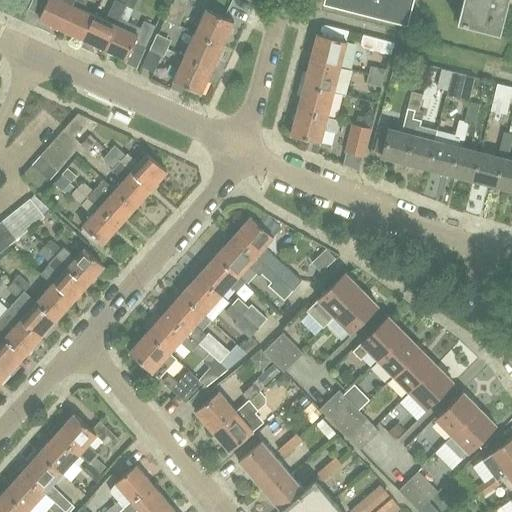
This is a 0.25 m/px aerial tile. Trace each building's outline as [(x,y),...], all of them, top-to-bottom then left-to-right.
[(73,3),(74,4),(75,0),(47,0),(40,17),(62,28),(73,3)] [(75,0),(74,4),(73,3),(62,28),(82,37),(94,13),(83,8),(86,0),(75,0)] [(125,5),(127,0),(117,0),(118,1),(115,0),(112,0),(105,18),(94,13),(82,37),(105,47),(119,18),(124,4),(125,5)] [(189,0),(172,0),(171,5),(170,5),(165,17),(181,24),(187,9),(189,0)] [(325,0),(325,3),(407,24),(412,0),(325,0)] [(501,32),(509,0),(463,0),(458,22),(501,32)] [(196,31),(224,44),(234,22),(206,9),(196,31)] [(119,18),(105,47),(127,58),(134,42),(146,47),(156,25),(144,20),(141,27),(119,18)] [(213,68),(224,44),(196,31),(185,55),(213,68)] [(311,58),(341,66),(347,41),(317,33),(311,58)] [(154,41),(168,47),(171,40),(158,34),(154,41)] [(363,47),(392,54),(395,42),(363,34),(361,43),(363,47)] [(164,55),(168,47),(154,41),(143,66),(155,71),(162,55),(164,55)] [(201,93),(213,68),(185,55),(173,80),(201,93)] [(334,91),(341,66),(311,58),(304,83),(334,91)] [(371,74),(385,77),(388,69),(373,65),(371,74)] [(442,77),(438,90),(448,93),(454,71),(444,69),(442,77)] [(467,75),(454,71),(448,93),(447,95),(460,99),(461,99),(467,75)] [(383,85),(385,77),(371,74),(368,81),(383,85)] [(328,116),(334,91),(304,83),(298,108),(328,116)] [(511,86),(498,84),(492,109),(507,113),(510,98),(511,98),(511,86)] [(411,90),(407,107),(414,108),(414,107),(419,109),(423,93),(411,90)] [(457,127),(467,130),(469,122),(475,124),(480,104),(470,102),(465,120),(459,119),(457,127)] [(412,116),(421,118),(424,110),(419,109),(414,107),(414,108),(412,116)] [(321,142),(325,127),(336,130),(339,119),(328,116),(298,108),(291,134),(321,142)] [(64,128),(73,136),(90,118),(78,112),(64,128)] [(356,123),(370,127),(372,118),(358,115),(356,123)] [(419,127),(421,118),(412,116),(410,125),(415,126),(419,127)] [(363,154),(370,127),(356,123),(349,151),(363,154)] [(384,155),(406,161),(413,134),(383,126),(377,150),(385,152),(384,155)] [(427,167),(450,172),(457,145),(459,137),(464,138),(467,130),(457,127),(456,134),(448,132),(445,142),(434,139),(427,167)] [(81,143),(73,136),(64,128),(57,136),(74,152),(81,143)] [(502,140),(511,142),(511,140),(511,133),(504,131),(502,140)] [(413,134),(406,161),(427,167),(434,139),(413,134)] [(91,145),(96,140),(90,135),(82,144),(86,148),(88,149),(91,145)] [(66,161),(74,152),(57,136),(49,145),(66,161)] [(509,151),(511,142),(502,140),(500,149),(509,151)] [(57,170),(66,161),(49,145),(40,155),(57,170)] [(473,178),(480,151),(457,145),(450,172),(473,178)] [(131,172),(151,189),(167,171),(147,153),(139,163),(128,153),(126,155),(115,146),(109,152),(131,172)] [(496,184),(503,157),(480,151),(473,178),(496,184)] [(135,207),(151,189),(131,172),(109,152),(104,158),(114,168),(112,170),(123,180),(115,189),(135,207)] [(50,179),(57,170),(40,155),(32,163),(50,179)] [(511,188),(511,159),(503,157),(496,184),(511,188)] [(41,189),(50,179),(32,163),(24,173),(41,189)] [(77,176),(67,167),(62,174),(72,182),(77,176)] [(56,182),(68,193),(74,186),(63,175),(56,182)] [(119,225),(135,207),(115,189),(105,200),(84,181),(77,188),(88,198),(99,207),(119,225)] [(103,243),(119,225),(99,207),(88,198),(77,188),(72,194),(82,204),(92,214),(83,225),(103,243)] [(34,194),(30,198),(45,216),(50,210),(34,194)] [(21,205),(36,223),(45,216),(30,198),(21,205)] [(26,231),(36,223),(21,205),(11,213),(26,231)] [(17,238),(26,231),(11,213),(2,220),(17,238)] [(274,258),(263,248),(274,236),(251,215),(233,235),(293,289),(302,280),(286,265),(283,268),(273,259),(274,258)] [(0,237),(7,246),(17,238),(2,220),(0,222),(0,237)] [(238,275),(248,264),(259,275),(262,272),(272,281),(269,285),(284,299),(293,289),(233,235),(216,255),(238,275)] [(68,266),(88,284),(104,266),(84,248),(76,257),(64,246),(62,249),(51,239),(45,246),(56,255),(68,266)] [(73,301),(88,284),(68,266),(56,255),(45,246),(39,252),(50,261),(41,272),(53,283),(73,301)] [(335,257),(326,248),(313,260),(322,270),(335,257)] [(238,275),(216,255),(199,274),(222,294),(231,284),(238,275)] [(335,316),(362,289),(345,272),(307,309),(324,326),(335,316)] [(205,312),(222,294),(199,274),(183,292),(205,312)] [(14,281),(24,290),(30,284),(19,275),(14,281)] [(57,319),(37,301),(24,290),(14,281),(7,288),(18,297),(8,309),(40,337),(57,319)] [(57,319),(73,301),(53,283),(37,301),(57,319)] [(335,316),(351,332),(378,306),(362,289),(335,316)] [(193,326),(205,312),(183,292),(165,312),(188,332),(199,342),(219,360),(225,354),(193,326)] [(252,337),(268,319),(252,305),(250,308),(239,299),(228,310),(239,320),(236,323),(252,337)] [(0,331),(25,354),(40,337),(8,309),(0,317),(0,331)] [(199,342),(188,332),(165,312),(148,331),(170,352),(180,341),(191,350),(193,348),(204,358),(210,352),(199,342)] [(378,359),(405,332),(388,316),(353,351),(361,359),(370,351),(378,359)] [(0,363),(9,372),(25,354),(0,331),(0,363)] [(177,358),(170,352),(148,331),(130,351),(160,377),(177,358)] [(273,341),(294,362),(303,352),(283,332),(273,341)] [(394,375),(421,349),(405,332),(378,359),(394,375)] [(284,372),(294,362),(273,341),(263,351),(277,364),(283,371),(284,372)] [(410,391),(437,365),(421,349),(394,375),(410,391)] [(0,381),(9,372),(0,363),(0,381)] [(260,390),(283,371),(277,364),(243,393),(249,400),(260,390)] [(437,365),(410,391),(426,408),(453,381),(437,365)] [(203,382),(194,374),(188,369),(177,381),(169,374),(163,381),(174,390),(176,392),(186,401),(203,382)] [(283,373),(275,380),(279,385),(285,386),(290,382),(283,373)] [(192,406),(213,430),(236,410),(215,386),(192,406)] [(349,419),(359,410),(339,389),(329,399),(349,419)] [(265,402),(265,397),(260,390),(249,400),(237,411),(236,410),(213,430),(231,450),(262,423),(253,412),(265,402)] [(453,435),(480,408),(463,391),(436,418),(453,434),(453,435)] [(304,396),(298,401),(303,408),(310,402),(304,396)] [(340,429),(349,419),(329,399),(320,408),(340,429)] [(453,435),(453,434),(445,442),(462,459),(496,425),(480,408),(453,435)] [(349,419),(370,440),(379,430),(359,410),(349,419)] [(98,453),(88,444),(97,434),(113,448),(121,439),(101,420),(93,429),(75,413),(57,432),(80,453),(90,462),(101,472),(106,465),(95,456),(98,453)] [(321,420),(317,424),(316,426),(329,440),(336,434),(322,419),(321,420)] [(360,449),(370,440),(349,419),(340,429),(360,449)] [(397,424),(388,432),(394,440),(404,431),(397,424)] [(63,472),(80,453),(57,432),(40,452),(63,472)] [(297,432),(278,448),(284,455),(303,439),(297,432)] [(498,479),(508,472),(511,468),(511,437),(483,459),(495,475),(483,483),(486,487),(490,484),(493,488),(501,482),(498,479)] [(252,477),(276,456),(262,440),(238,460),(252,477)] [(51,484),(63,472),(40,452),(23,471),(45,491),(55,500),(65,509),(68,511),(73,511),(77,508),(51,484)] [(337,455),(318,471),(324,478),(343,462),(337,455)] [(266,493),(290,472),(276,456),(252,477),(266,493)] [(101,472),(90,462),(84,468),(97,480),(103,474),(101,472)] [(125,505),(152,482),(137,464),(116,481),(110,488),(125,505)] [(408,480),(429,500),(439,491),(418,470),(408,480)] [(28,511),(45,491),(23,471),(6,490),(28,511)] [(280,509),(304,489),(290,472),(266,493),(280,509)] [(304,489),(280,509),(282,511),(343,511),(315,479),(304,489)] [(419,510),(429,500),(408,480),(399,489),(419,510)] [(153,511),(167,500),(152,482),(125,505),(119,510),(116,511),(153,511)] [(382,483),(351,509),(353,511),(368,511),(391,493),(382,483)] [(480,497),(493,488),(490,484),(486,487),(483,483),(475,489),(480,497)] [(26,511),(28,511),(6,490),(0,496),(0,511),(26,511)] [(393,496),(374,511),(394,511),(402,506),(393,496)] [(68,511),(65,509),(55,500),(49,506),(55,511),(68,511)] [(177,511),(167,500),(153,511),(177,511)] [(440,511),(429,500),(419,510),(420,511),(440,511)]
